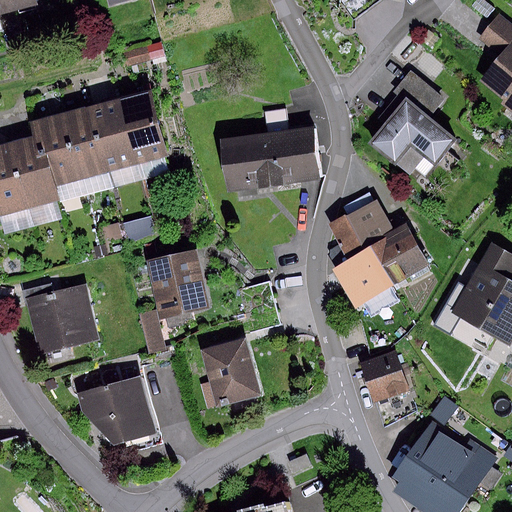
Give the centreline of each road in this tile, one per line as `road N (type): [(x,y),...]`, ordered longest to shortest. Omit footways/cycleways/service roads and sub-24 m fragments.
road 1 (residential): [(346,408),(315,273),(341,140),(335,103)]
road 2 (residential): [(346,408),(234,454),(156,511)]
road 3 (residential): [(129,511),(42,432),(0,360)]
road 4 (residential): [(444,0),(335,103)]
